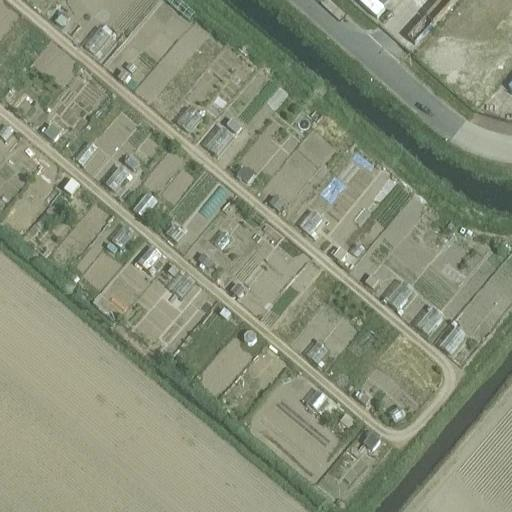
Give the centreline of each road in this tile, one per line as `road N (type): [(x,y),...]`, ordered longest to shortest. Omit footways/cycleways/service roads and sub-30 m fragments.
road 1 (track): [(0,109),(391,441),(445,374),(2,0)]
road 2 (unclassified): [(303,0),(439,127),(511,152)]
